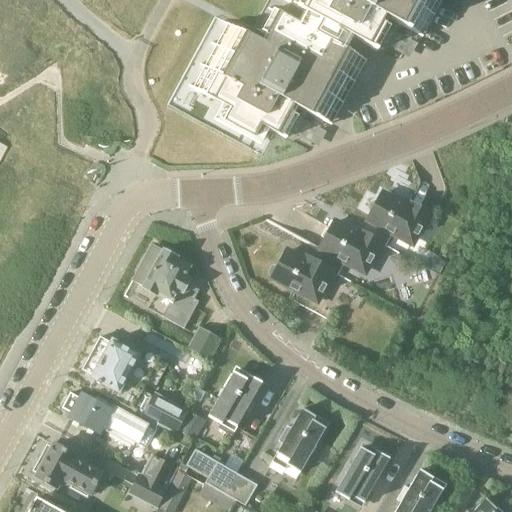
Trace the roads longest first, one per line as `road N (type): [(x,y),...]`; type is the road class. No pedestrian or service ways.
road 1 (residential): [(511,469),(388,414),(278,347),(232,295),(197,195)]
road 2 (residential): [(0,443),(126,210),(161,196),(197,195)]
road 3 (residential): [(197,195),(287,181),(511,88)]
